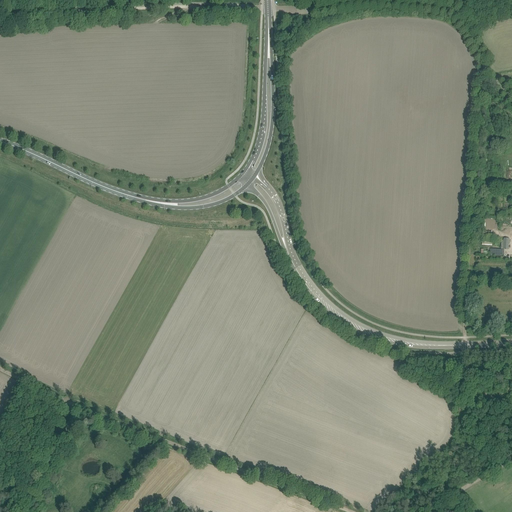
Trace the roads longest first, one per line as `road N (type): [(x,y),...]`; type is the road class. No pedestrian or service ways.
road 1 (unclassified): [(0,368),(352,511)]
road 2 (unclassified): [(511,95),(448,9),(267,8)]
road 3 (track): [(482,60),(464,345)]
road 4 (tertiary): [(511,342),(419,342),(363,329),(317,296),(285,245)]
road 5 (track): [(241,5),(0,16)]
road 6 (secondary): [(0,141),(159,203)]
road 7 (secondary): [(254,175),(273,115),(268,41)]
road 8 (secondary): [(268,41),(263,127),(245,172)]
